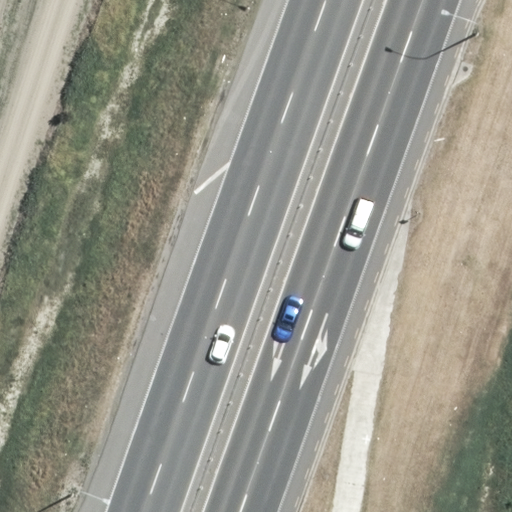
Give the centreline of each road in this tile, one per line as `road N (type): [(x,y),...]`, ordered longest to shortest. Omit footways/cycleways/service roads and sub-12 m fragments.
road 1 (trunk): [(140,511),(310,0)]
road 2 (motorway): [(62,511),(227,0)]
road 3 (trunk): [(400,0),(370,152),(241,511)]
